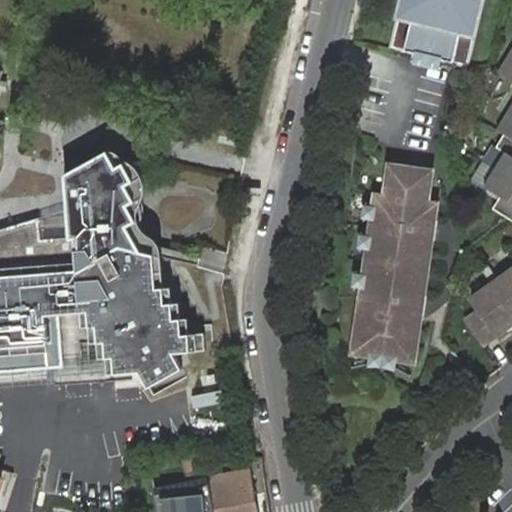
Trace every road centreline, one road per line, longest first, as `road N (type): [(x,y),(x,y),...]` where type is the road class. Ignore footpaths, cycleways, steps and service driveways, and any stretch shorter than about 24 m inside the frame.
road 1 (tertiary): [(296,511),(267,325),(269,261),(335,0)]
road 2 (unclassified): [(386,511),(469,418),(511,384)]
